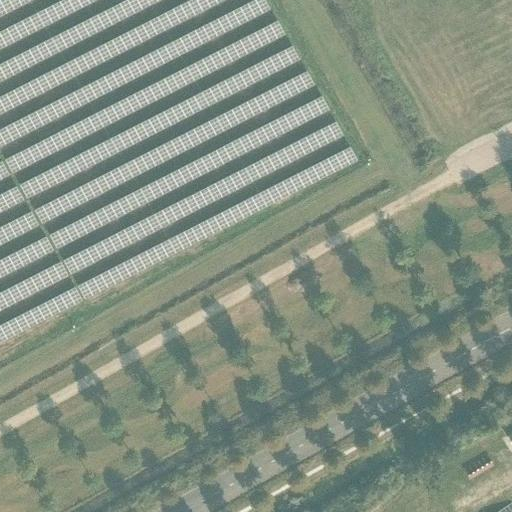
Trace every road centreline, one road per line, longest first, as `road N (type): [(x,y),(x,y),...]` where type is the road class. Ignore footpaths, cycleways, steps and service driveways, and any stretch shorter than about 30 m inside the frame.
road 1 (track): [(451,175),(0,431)]
road 2 (primary): [(183,511),(511,328)]
